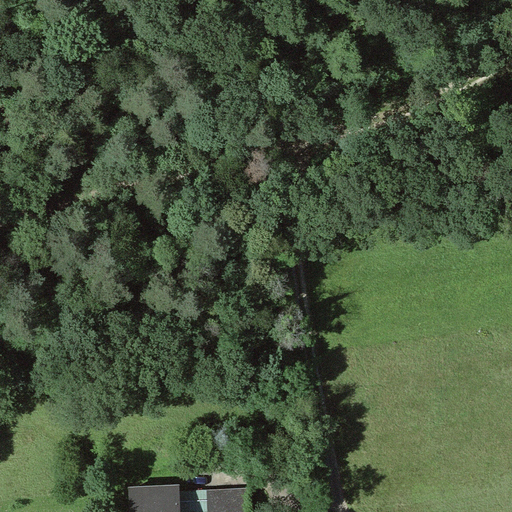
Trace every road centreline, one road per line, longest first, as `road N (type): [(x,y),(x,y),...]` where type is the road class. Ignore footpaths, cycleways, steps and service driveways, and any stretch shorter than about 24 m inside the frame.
road 1 (track): [(0,221),(401,111),(511,58)]
road 2 (track): [(306,139),(295,231),(345,511)]
